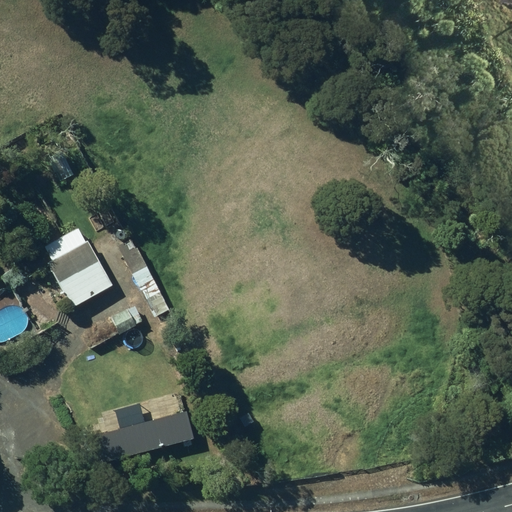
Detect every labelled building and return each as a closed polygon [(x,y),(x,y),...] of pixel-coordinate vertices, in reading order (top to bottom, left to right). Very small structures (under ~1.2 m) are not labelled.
[(65,148),(47,157),(59,182),(77,173),(65,148)] [(44,264),(68,307),(107,285),(77,229),(42,247),(50,260),(44,264)] [(134,237),(118,246),(156,316),(172,308),(134,237)] [(90,305),(98,320),(132,301),(124,287),(90,305)] [(104,323),(112,338),(135,325),(127,310),(104,323)]
